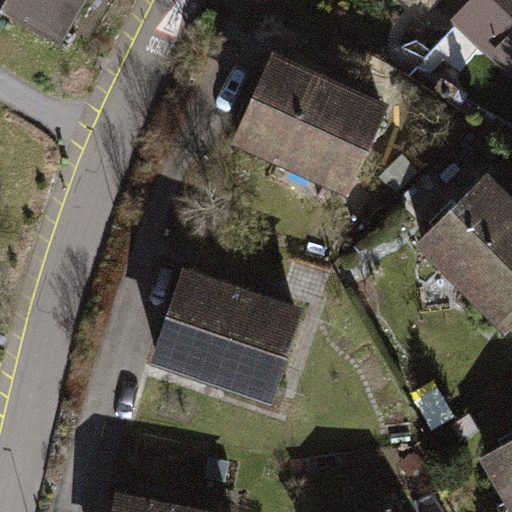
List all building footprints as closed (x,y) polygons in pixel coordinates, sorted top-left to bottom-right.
[(0,0),(0,21),(51,49),(77,0),(0,0)] [(423,0),(395,0),(411,14),(423,0)] [(511,18),(479,52),(511,85),(511,18)] [(381,110),(269,62),(233,148),(345,195),(381,110)] [(511,334),(511,216),(483,188),(421,249),(509,338),(511,334)] [(302,315),(185,279),(160,364),(276,400),(302,315)] [(511,454),(490,467),(511,503),(511,454)] [(187,511),(126,498),(122,511),(187,511)]
